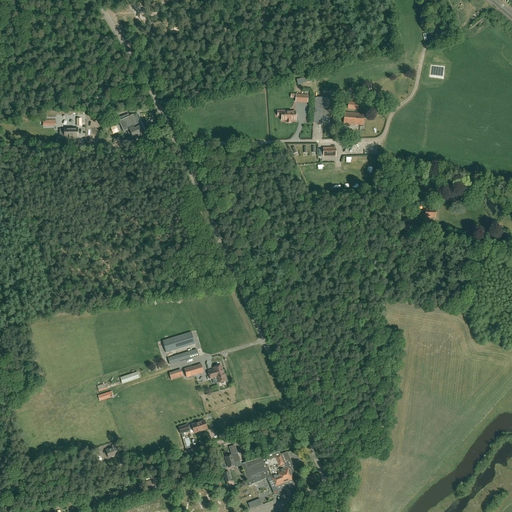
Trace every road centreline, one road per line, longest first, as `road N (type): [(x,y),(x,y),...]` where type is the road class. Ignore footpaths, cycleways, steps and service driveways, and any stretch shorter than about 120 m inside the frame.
road 1 (unclassified): [(327,482),(151,90),(97,0)]
road 2 (track): [(383,139),(0,149)]
road 3 (track): [(297,417),(9,511)]
road 4 (track): [(383,139),(355,298)]
road 5 (track): [(383,139),(392,114),(416,88),(427,43),(457,29)]
road 6 (track): [(355,298),(335,401),(308,413)]
road 7 (track): [(380,155),(511,179)]
